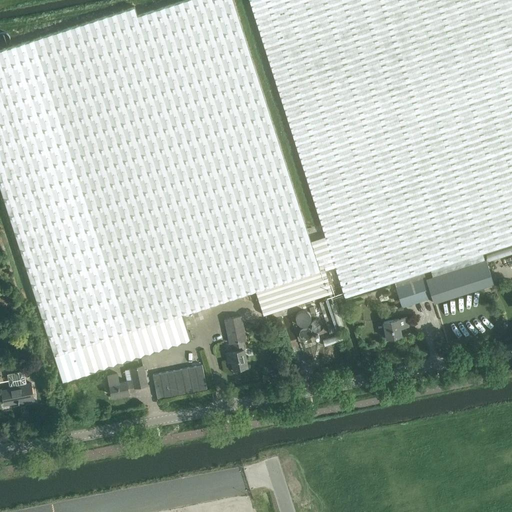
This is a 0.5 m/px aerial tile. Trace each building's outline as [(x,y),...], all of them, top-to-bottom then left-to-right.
[(94,19),(188,311),(255,290),(263,314),(332,292),(324,269),(334,265),(325,236),(310,241),(232,0),(182,0),(137,15),(134,6),(94,19)] [(394,281),(424,272),(431,270),(482,253),(511,243),(511,0),(249,0),(325,236),(334,265),(345,297),(394,281)] [(183,313),(188,311),(94,19),(0,49),(0,187),(62,381),(90,372),(90,371),(191,339),(191,337),(192,336),(191,331),(189,331),(183,313)] [(482,253),(431,270),(433,276),(426,278),(432,297),(434,303),(494,283),(486,259),(484,259),(482,253)] [(432,297),(426,278),(424,272),(394,281),(403,307),(405,306),(432,297)] [(246,340),(244,330),(241,315),(225,318),(230,343),(234,342),(236,350),(227,352),(228,361),(232,360),(234,369),(247,366),(242,340),(246,340)] [(407,317),(383,321),(386,338),(401,335),(400,327),(408,326),(407,317)] [(207,388),(202,364),(153,374),(158,398),(207,388)] [(117,373),(108,374),(110,386),(112,396),(129,392),(128,390),(128,387),(135,386),(135,387),(147,385),(145,375),(143,365),(131,368),(124,370),(126,380),(119,382),(117,373)] [(24,370),(16,372),(7,374),(10,386),(9,386),(10,388),(2,390),(5,404),(17,401),(18,403),(19,402),(19,401),(22,400),(23,402),(34,400),(32,390),(30,382),(26,383),(24,370)]
